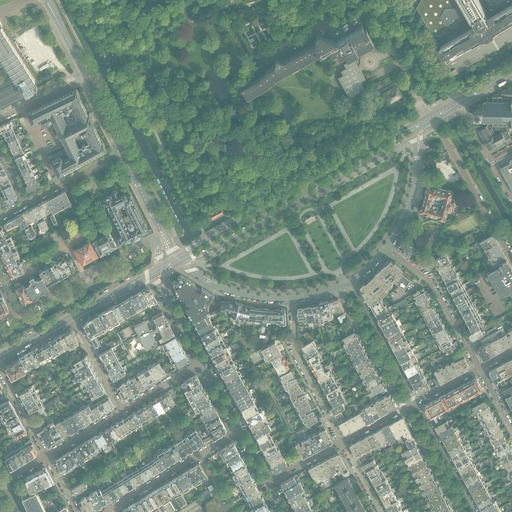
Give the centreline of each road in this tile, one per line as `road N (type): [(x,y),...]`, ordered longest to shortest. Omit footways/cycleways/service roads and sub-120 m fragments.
road 1 (tertiary): [(178,258),(419,124)]
road 2 (tertiary): [(419,124),(178,258)]
road 3 (residential): [(163,235),(17,313)]
road 4 (residential): [(433,117),(511,258)]
road 5 (residential): [(104,511),(239,430)]
road 6 (residential): [(291,298),(297,356),(341,442)]
road 7 (residential): [(388,247),(431,281),(480,368)]
road 8 (residential): [(339,287),(404,408)]
road 9 (residential): [(415,402),(350,282)]
road 10 (residential): [(388,247),(416,183),(419,124)]
road 11 (residential): [(475,511),(415,402)]
road 12 (residential): [(178,258),(224,289),(291,298)]
